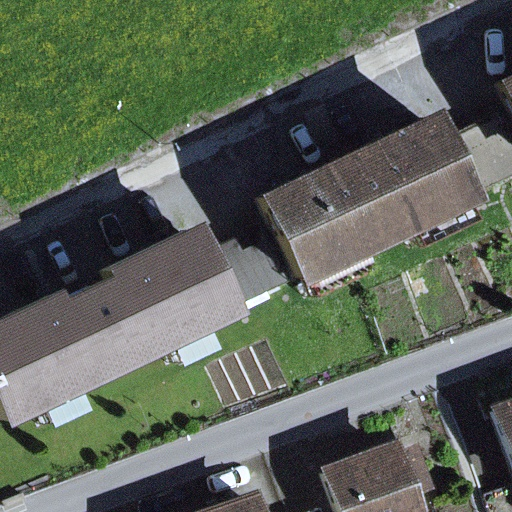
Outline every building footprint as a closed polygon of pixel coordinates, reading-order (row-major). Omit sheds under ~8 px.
[(511,122),(511,75),(493,84),(511,122)] [(511,173),(511,147),(496,114),(433,144),(459,198),(511,173)] [(253,199),(291,278),(294,277),(352,249),(398,227),(456,200),(459,198),(433,144),(421,119),(253,199)] [(398,227),(409,250),(467,222),(456,200),(398,227)] [(283,283),(257,228),(195,258),(222,312),(283,283)] [(0,419),(28,405),(62,389),(157,343),(191,327),(222,312),(195,258),(182,231),(96,272),(100,281),(48,306),(43,297),(0,317),(0,419)] [(294,277),(305,299),(363,272),(352,249),(294,277)] [(167,364),(201,348),(191,327),(157,343),(167,364)] [(38,426),(72,410),(62,389),(28,405),(38,426)] [(511,511),(511,405),(487,415),(511,480),(511,484),(481,496),(487,511),(511,511)] [(407,511),(401,495),(420,488),(406,451),(388,458),(385,451),(319,475),(332,511),(407,511)] [(248,511),(245,500),(214,511),(248,511)]
